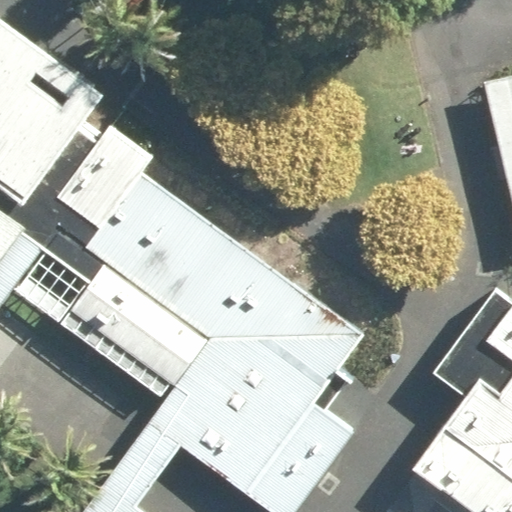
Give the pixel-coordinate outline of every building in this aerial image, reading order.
[(0,22),(0,187),(21,204),(101,96),(0,22)] [(511,76),(484,83),(511,198),(511,76)] [(368,342),(144,177),(88,252),(206,339),(147,419),(273,511),(294,511),(353,433),(319,408),(368,342)] [(0,220),(0,258),(19,234),(0,220)] [(511,511),(511,304),(486,341),(499,350),(410,472),(467,511),(511,511)] [(142,511),(104,484),(83,511),(142,511)]
